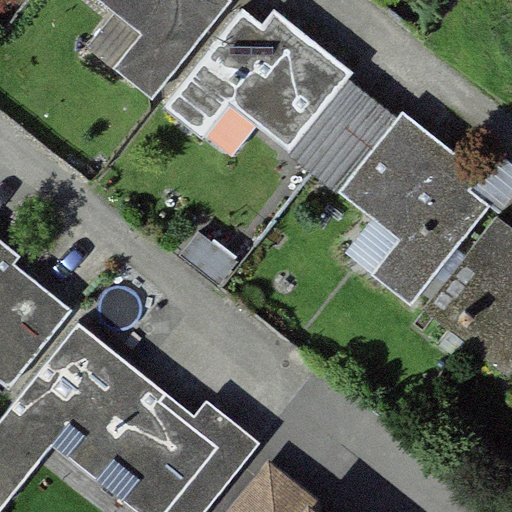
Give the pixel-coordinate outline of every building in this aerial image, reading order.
[(229,0),(125,0),(187,52),(229,0)] [(363,72),(290,7),(225,80),(298,145),(363,72)] [(503,206),(409,128),(326,227),(420,305),(503,206)] [(207,419),(0,243),(0,378),(29,403),(0,437),(0,480),(26,503),(81,439),(166,511),(164,511),(212,511),(277,437),(227,395),(207,419)] [(511,265),(460,324),(504,363),(511,353),(511,265)] [(383,511),(348,483),(324,511),(383,511)]
